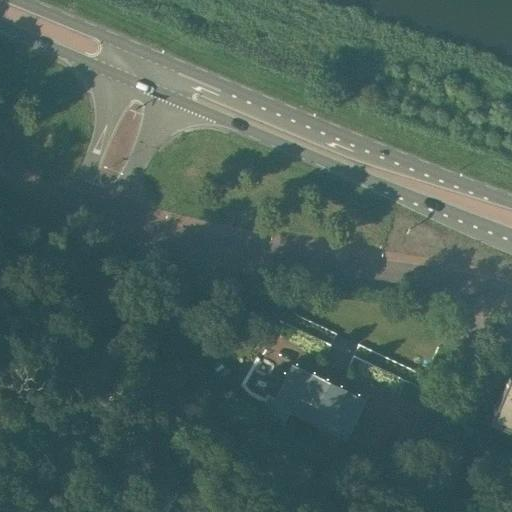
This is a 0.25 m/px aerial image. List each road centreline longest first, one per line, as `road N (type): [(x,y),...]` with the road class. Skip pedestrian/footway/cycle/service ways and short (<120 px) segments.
road 1 (tertiary): [(511,293),(223,249),(93,214)]
road 2 (primary): [(511,204),(160,60)]
road 3 (primary): [(165,95),(511,236)]
road 4 (primary): [(160,60),(12,0)]
road 5 (tertiary): [(126,79),(86,174),(93,214)]
road 6 (tertiary): [(93,214),(124,192),(165,95)]
road 7 (primary): [(0,24),(126,79)]
